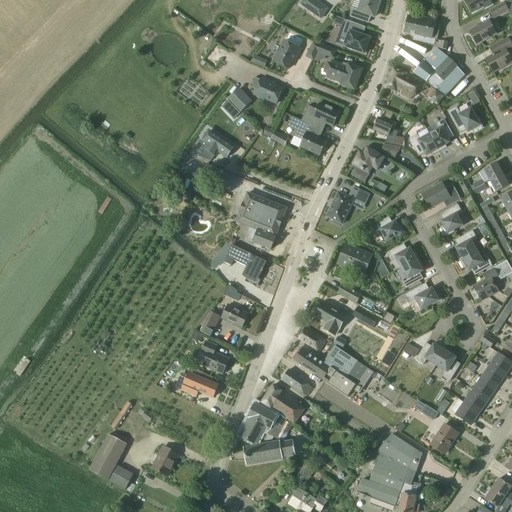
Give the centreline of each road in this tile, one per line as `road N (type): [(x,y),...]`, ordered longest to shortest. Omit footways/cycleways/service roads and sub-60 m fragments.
road 1 (residential): [(212,487),(307,230),(368,97),(398,0)]
road 2 (residential): [(461,307),(405,194),(506,132)]
road 3 (residential): [(506,132),(447,26),(448,0)]
